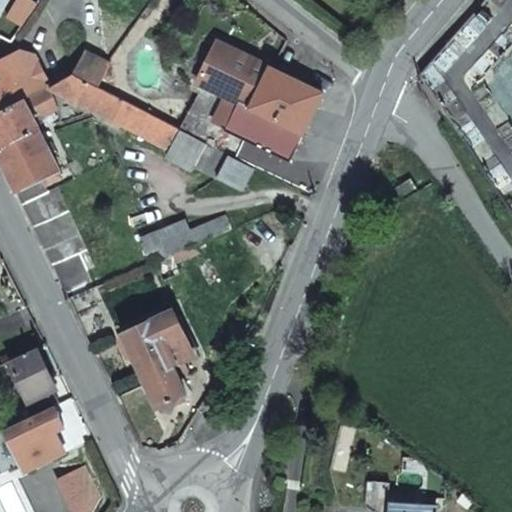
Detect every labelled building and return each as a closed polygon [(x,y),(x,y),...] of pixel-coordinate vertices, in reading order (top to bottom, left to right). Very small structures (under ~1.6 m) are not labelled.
[(223,57),(230,43),(223,39),(216,53),(223,57)] [(243,102),(229,128),(292,160),(326,92),(275,66),(230,43),(223,57),(216,53),(202,79),(243,102)] [(93,81),(104,62),(84,51),(72,70),(93,81)] [(0,112),(23,101),(48,88),(32,57),(20,54),(0,63),(0,112)] [(72,70),(48,88),(169,147),(166,151),(192,164),(194,159),(244,185),(255,164),(124,97),(93,81),(72,70)] [(68,298),(96,286),(89,271),(97,267),(58,186),(48,190),(46,185),(61,178),(23,101),(0,112),(0,161),(22,204),(68,298)] [(185,218),(162,228),(141,238),(152,262),(154,261),(190,246),(234,227),(227,214),(191,229),(185,218)] [(194,256),(190,246),(154,261),(162,279),(180,272),(177,263),(194,256)] [(118,332),(116,327),(96,286),(68,298),(91,345),(118,332)] [(172,309),(120,334),(157,408),(186,395),(177,374),(186,370),(184,364),(191,360),(189,354),(192,352),(172,309)] [(15,370),(35,413),(55,404),(58,402),(52,388),(54,387),(35,345),(9,357),(15,370)] [(6,375),(15,370),(9,357),(0,361),(6,375)] [(4,427),(24,468),(64,450),(54,429),(64,425),(55,404),(35,413),(4,427)] [(435,511),(436,504),(392,501),(391,511),(435,511)]
